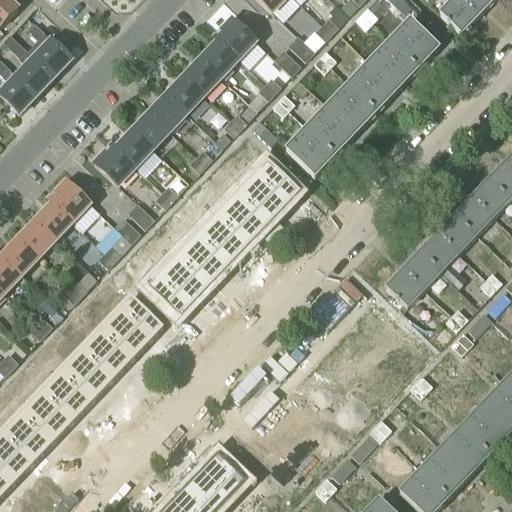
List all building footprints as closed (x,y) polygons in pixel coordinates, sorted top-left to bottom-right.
[(0,0),(0,34),(2,33),(18,15),(15,13),(16,12),(17,11),(11,5),(9,7),(1,0),(0,0)] [(290,1),(289,0),(251,0),(273,20),(290,1)] [(344,0),(348,4),(340,14),(349,23),(359,12),(361,10),(366,5),(360,0),(344,0)] [(397,0),(384,0),(384,1),(400,17),(407,10),(402,5),(397,0)] [(458,0),(457,2),(478,23),(496,4),(491,0),(458,0)] [(461,41),(478,23),(457,2),(439,20),(461,41)] [(361,21),(372,31),(377,25),(367,15),(361,21)] [(366,37),(372,31),(361,21),(356,27),(366,37)] [(218,48),(239,67),(256,49),(232,25),(214,44),(218,48)] [(328,26),(322,32),(331,41),(337,35),(336,33),(328,26)] [(390,48),(418,75),(439,53),(410,26),(390,48)] [(38,47),(27,59),(34,65),(54,84),(71,66),(35,32),(28,38),(38,47)] [(321,33),(316,39),(325,47),(331,41),(322,32),(321,33)] [(312,35),(302,46),(315,58),(325,47),(316,39),(312,35)] [(9,41),(2,48),(3,49),(11,57),(15,60),(20,65),(28,72),(17,83),(37,102),(54,84),(34,65),(27,59),(18,50),(10,42),(9,41)] [(298,42),(288,52),(306,68),(315,58),(302,46),(298,42)] [(201,66),(222,85),(239,67),(218,48),(201,66)] [(369,70),(397,97),(418,75),(390,48),(369,70)] [(274,67),(275,67),(291,83),(301,73),(284,57),(274,67)] [(327,59),(321,65),(330,74),(332,76),(338,69),(327,59)] [(330,74),(321,65),(315,71),(326,82),(332,76),(330,74)] [(205,103),(222,85),(201,66),(185,83),(205,103)] [(0,67),(0,80),(3,83),(3,84),(10,90),(0,100),(0,102),(9,111),(11,113),(10,114),(9,115),(11,117),(14,120),(16,118),(17,119),(19,121),(37,102),(17,83),(10,77),(1,68),(0,67)] [(376,119),(397,97),(369,70),(348,91),(376,119)] [(167,101),(188,121),(205,103),(185,83),(167,101)] [(270,84),(264,90),(265,92),(274,100),(280,93),(270,84)] [(265,92),(264,90),(257,97),(267,107),(274,100),(265,92)] [(327,113),(356,141),(376,119),(348,91),(327,113)] [(170,139),(188,121),(167,101),(150,119),(170,139)] [(286,102),(280,109),(289,117),(290,119),(296,112),(286,102)] [(289,117),(280,109),(274,115),(285,125),(290,119),(289,117)] [(335,162),(356,141),(327,113),(307,135),(335,162)] [(133,137),(153,157),(170,139),(150,119),(133,137)] [(231,128),(240,137),(246,130),(237,121),(231,128)] [(234,143),(240,137),(231,128),(224,134),(234,143)] [(270,153),(276,146),(260,129),(254,136),(270,153)] [(314,184),(335,162),(307,135),(285,157),(314,184)] [(136,175),(153,157),(133,137),(116,155),(136,175)] [(222,138),(215,146),(223,153),(230,146),(222,138)] [(247,140),(238,150),(244,155),(253,146),(247,140)] [(238,150),(230,158),(236,164),(244,155),(238,150)] [(136,175),(116,155),(112,151),(94,170),(118,193),(136,175)] [(201,156),(195,162),(196,164),(205,172),(211,165),(201,156)] [(230,158),(221,167),(227,172),(236,164),(230,158)] [(188,170),(199,179),(205,172),(196,164),(195,162),(188,170)] [(511,162),(503,172),(511,180),(511,162)] [(221,167),(213,176),(219,181),(227,172),(221,167)] [(268,168),(247,190),(279,220),(300,198),(268,168)] [(511,180),(503,172),(488,188),(511,210),(511,180)] [(206,182),(198,191),(204,197),(212,188),(206,182)] [(59,196),(48,207),(53,211),(73,230),(83,239),(100,220),(91,211),(67,188),(59,196)] [(511,210),(488,188),(473,203),(501,229),(511,217),(511,210)] [(247,190),(227,211),(259,241),(279,220),(247,190)] [(162,199),(171,209),(177,202),(168,193),(162,199)] [(165,215),(171,209),(162,199),(155,206),(165,215)] [(191,199),(182,207),(188,213),(197,204),(191,199)] [(473,203),(458,219),(486,245),(501,229),(473,203)] [(182,207),(174,216),(180,222),(188,213),(182,207)] [(154,226),(144,217),(137,210),(128,220),(145,236),(154,226)] [(36,228),(56,247),(73,230),(53,211),(36,228)] [(227,211),(207,231),(239,262),(259,241),(227,211)] [(458,219),(443,234),(471,261),(486,245),(458,219)] [(123,224),(114,234),(115,235),(122,241),(131,250),(140,241),(124,225),(123,224)] [(167,224),(158,233),(164,238),(173,230),(167,224)] [(39,265),(56,247),(36,228),(19,246),(39,265)] [(207,231),(187,252),(219,283),(239,262),(207,231)] [(443,234),(428,250),(456,276),(471,261),(443,234)] [(152,239),(143,248),(149,254),(158,245),(152,239)] [(122,241),(105,259),(115,268),(121,261),(131,250),(122,241)] [(2,264),(22,283),(39,265),(19,246),(2,264)] [(143,248),(135,257),(141,263),(149,254),(143,248)] [(428,250),(413,266),(441,292),(456,276),(428,250)] [(187,252),(168,273),(199,303),(219,283),(187,252)] [(135,257),(127,266),(133,271),(141,263),(135,257)] [(101,263),(99,266),(106,273),(108,275),(115,268),(105,259),(101,263)] [(0,296),(5,301),(22,283),(2,264),(0,265),(0,296)] [(127,266),(118,275),(124,280),(133,271),(127,266)] [(413,266),(398,282),(425,309),(441,292),(413,266)] [(492,270),(486,276),(495,284),(501,278),(492,270)] [(146,295),(178,325),(199,303),(168,273),(146,295)] [(486,276),(481,282),(489,290),(495,284),(486,276)] [(114,280),(105,289),(111,295),(120,286),(114,280)] [(71,295),(80,304),(86,297),(77,289),(71,295)] [(105,289),(97,298),(103,303),(111,295),(105,289)] [(74,311),(80,304),(71,295),(64,302),(74,311)] [(97,298),(89,307),(94,312),(103,303),(97,298)] [(63,321),(42,301),(36,307),(57,327),(63,321)] [(462,301),(457,307),(465,315),(470,309),(462,301)] [(393,302),(377,319),(405,345),(421,328),(393,302)] [(132,304),(111,326),(143,356),(164,334),(132,304)] [(89,307),(80,316),(86,321),(94,312),(89,307)] [(457,307),(451,313),(459,321),(465,315),(457,307)] [(377,319),(362,335),(390,361),(405,345),(377,319)] [(75,321),(67,330),(73,335),(81,326),(75,321)] [(52,334),(43,326),(42,325),(36,331),(46,340),(52,334)] [(111,326),(91,347),(123,377),(143,356),(111,326)] [(500,329),(494,335),(503,343),(509,337),(500,329)] [(67,330),(58,338),(64,344),(73,335),(67,330)] [(39,347),(46,340),(36,331),(30,338),(39,347)] [(362,335),(347,350),(375,377),(390,361),(362,335)] [(53,344),(45,352),(51,358),(59,349),(53,344)] [(91,347),(71,368),(103,398),(123,377),(91,347)] [(482,348),(476,354),(485,362),(490,357),(482,348)] [(347,350),(332,366),(360,392),(375,377),(347,350)] [(45,352),(37,361),(42,367),(51,358),(45,352)] [(424,354),(418,360),(427,368),(433,362),(424,354)] [(476,354),(470,360),(479,368),(485,362),(476,354)] [(418,360),(413,366),(421,374),(427,368),(418,360)] [(2,367),(11,376),(18,369),(8,361),(2,367)] [(332,366),(317,381),(345,408),(360,392),(332,366)] [(0,377),(5,382),(11,376),(2,367),(0,369),(0,377)] [(71,368),(51,389),(83,419),(103,398),(71,368)] [(462,369),(456,375),(465,383),(470,377),(462,369)] [(24,374),(16,382),(22,388),(30,379),(24,374)] [(456,375),(450,381),(459,389),(465,383),(456,375)] [(317,381),(303,397),(330,423),(345,408),(317,381)] [(16,382),(8,391),(14,397),(22,388),(16,382)] [(511,388),(505,382),(485,403),(511,428),(511,388)] [(394,385),(388,391),(397,399),(403,394),(394,385)] [(51,389),(31,409),(63,440),(83,419),(51,389)] [(442,390),(436,396),(445,404),(451,398),(442,390)] [(388,391),(383,397),(392,405),(397,399),(388,391)] [(3,396),(0,399),(0,410),(0,411),(9,402),(3,396)] [(436,396),(431,402),(439,410),(445,404),(436,396)] [(303,397),(288,413),(315,439),(330,423),(303,397)] [(511,428),(485,403),(465,424),(498,455),(511,439),(511,428)] [(31,409),(11,430),(43,461),(63,440),(31,409)] [(422,411),(416,417),(425,425),(430,419),(422,411)] [(288,413),(273,428),(300,455),(315,439),(288,413)] [(364,417),(359,422),(367,431),(373,425),(364,417)] [(416,417),(411,422),(419,431),(425,425),(416,417)] [(359,422),(353,428),(362,437),(367,431),(359,422)] [(465,424),(446,445),(478,476),(498,455),(465,424)] [(273,428),(258,444),(285,470),(300,455),(273,428)] [(11,430),(0,442),(0,459),(23,481),(43,461),(11,430)] [(402,432),(396,437),(405,446),(410,440),(402,432)] [(396,437),(391,443),(399,451),(405,446),(396,437)] [(258,444),(242,461),(269,487),(285,470),(258,444)] [(446,445),(426,466),(458,496),(478,476),(446,445)] [(334,448),(329,454),(337,462),(343,456),(334,448)] [(382,452),(376,458),(385,466),(391,461),(382,452)] [(329,454),(323,460),(332,468),(337,462),(329,454)] [(376,458),(371,464),(380,472),(385,466),(376,458)] [(0,459),(0,499),(3,502),(23,481),(0,459)] [(219,462),(203,479),(230,506),(246,489),(219,462)] [(426,466),(406,486),(432,511),(442,511),(458,496),(426,466)] [(358,477),(352,484),(361,492),(367,486),(358,477)] [(203,479),(188,495),(206,511),(224,511),(230,506),(203,479)] [(304,479),(299,485),(308,493),(313,487),(304,479)] [(299,485),(294,491),(302,499),(308,493),(299,485)] [(432,511),(406,486),(385,508),(388,511),(432,511)] [(347,489),(342,494),(351,503),(356,497),(347,489)] [(342,494),(336,500),(345,508),(351,503),(342,494)] [(206,511),(188,495),(173,510),(174,511),(206,511)]
